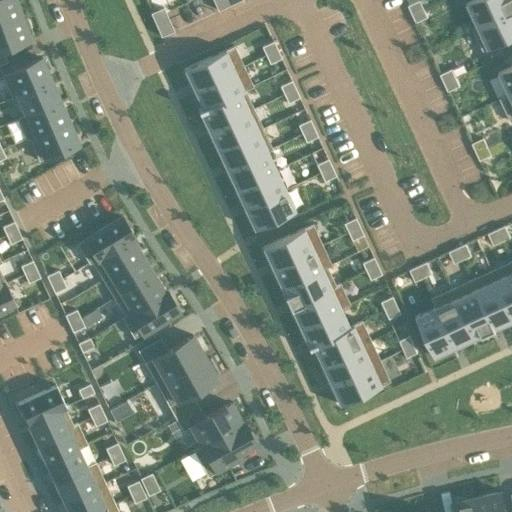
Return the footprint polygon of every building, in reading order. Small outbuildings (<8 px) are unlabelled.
[(0,0),(0,21),(21,14),(15,0),(0,0)] [(227,0),(213,0),(217,9),(230,3),(227,0)] [(420,0),(418,0),(408,5),(412,13),(424,8),(420,0)] [(511,0),(471,0),(466,2),(476,24),(472,26),(473,27),(511,8),(511,0)] [(162,6),(150,12),(155,23),(160,35),(173,30),(162,6)] [(424,8),(412,13),(416,22),(428,16),(424,8)] [(511,8),(473,27),(483,50),(511,36),(511,8)] [(21,14),(0,21),(0,62),(6,60),(2,48),(29,37),(28,33),(32,32),(26,15),(22,17),(21,14)] [(273,40),(261,46),(265,54),(277,49),(273,40)] [(233,44),(182,67),(184,70),(188,68),(196,85),(192,87),(192,88),(243,64),(233,44)] [(277,49),(265,54),(269,63),(281,57),(278,52),(277,49)] [(40,57),(1,73),(11,96),(50,80),(40,57)] [(243,64),(192,88),(193,89),(197,88),(204,105),(201,106),(197,108),(197,109),(252,84),(243,64)] [(511,64),(498,71),(508,93),(500,97),(500,98),(511,92),(511,64)] [(452,68),(440,74),(444,82),(456,77),(452,68)] [(456,77),(444,82),(448,91),(460,85),(456,77)] [(291,79),(279,85),(283,93),(295,88),(291,79)] [(50,80),(11,96),(12,97),(13,97),(21,115),(16,117),(17,117),(59,99),(50,80)] [(252,84),(197,109),(198,111),(202,109),(210,126),(206,128),(206,129),(253,107),(244,89),(252,85),(252,84)] [(295,88),(283,93),(287,102),(299,96),(295,88)] [(511,92),(500,98),(511,121),(511,120),(511,92)] [(59,99),(17,117),(25,137),(67,119),(59,99)] [(253,107),(206,129),(207,130),(211,129),(219,146),(215,147),(216,148),(262,127),(253,107)] [(67,119),(25,137),(26,138),(29,137),(38,159),(77,142),(67,119)] [(309,119),(297,124),(301,132),(313,127),(309,119)] [(262,127),(216,148),(216,150),(220,148),(228,165),(224,167),(225,168),(271,147),(262,127)] [(313,127),(301,132),(305,141),(317,136),(313,127)] [(483,137),(472,143),(476,151),(487,146),(483,137)] [(487,146),(476,151),(480,160),(491,154),(487,146)] [(271,147),(225,168),(225,169),(229,168),(237,185),(233,187),(234,188),(276,168),(267,150),(272,148),(271,147)] [(327,158),(316,163),(320,172),(331,166),(327,158)] [(331,166),(320,172),(324,180),(335,175),(331,166)] [(276,168),(234,188),(234,189),(238,187),(246,204),(242,206),(243,207),(285,188),(276,168)] [(285,188),(243,207),(243,209),(247,207),(255,224),(251,226),(252,228),(294,208),(285,188)] [(121,215),(76,242),(88,261),(132,234),(121,215)] [(355,217),(343,223),(347,231),(359,226),(355,217)] [(13,220),(1,226),(5,234),(17,228),(13,220)] [(312,223),(261,246),(262,248),(266,247),(274,264),(270,266),(270,267),(321,243),(312,223)] [(505,225),(496,229),(502,240),(506,238),(510,236),(505,225)] [(359,226),(347,231),(351,240),(363,234),(359,226)] [(17,228),(5,234),(9,243),(21,237),(17,228)] [(496,229),(488,233),(494,244),(502,240),(496,229)] [(132,234),(88,261),(88,262),(91,261),(102,278),(141,254),(130,237),(133,235),(132,234)] [(321,243),(270,267),(271,268),(275,266),(283,284),(279,285),(279,286),(330,263),(321,243)] [(466,243),(457,247),(463,259),(471,255),(466,243)] [(457,247),(449,251),(454,263),(463,259),(457,247)] [(141,254),(102,278),(113,297),(152,273),(141,254)] [(373,256),(361,262),(365,270),(377,265),(373,256)] [(32,259),(20,265),(24,273),(35,268),(32,259)] [(511,262),(511,260),(491,269),(511,313),(511,262)] [(427,261),(418,265),(424,277),(432,273),(427,261)] [(330,263),(279,286),(280,288),(284,286),(292,303),(288,305),(289,306),(339,282),(335,284),(326,266),(331,264),(330,263)] [(377,265),(365,270),(369,279),(381,273),(377,265)] [(418,265),(410,269),(415,281),(424,277),(418,265)] [(35,268),(24,273),(28,282),(39,276),(35,268)] [(58,269),(46,274),(50,283),(61,277),(58,269)] [(511,313),(491,269),(472,278),(495,329),(496,328),(494,324),(511,316),(511,313)] [(152,273),(113,297),(124,314),(121,316),(121,317),(166,290),(165,289),(163,291),(152,273)] [(61,277),(50,283),(54,292),(66,286),(61,277)] [(472,278),(452,287),(476,338),(477,337),(475,333),(492,325),(494,329),(495,329),(472,278)] [(5,282),(0,284),(0,309),(15,302),(5,282)] [(339,282),(289,306),(289,307),(293,305),(301,323),(297,324),(298,325),(348,302),(339,282)] [(452,287),(432,296),(456,347),(457,346),(455,342),(472,334),(474,338),(476,338),(452,287)] [(166,290),(121,317),(133,336),(178,309),(166,290)] [(391,296),(380,301),(384,309),(395,304),(391,296)] [(436,305),(416,314),(435,356),(438,355),(436,351),(453,343),(455,347),(456,347),(432,296),(432,297),(436,305)] [(348,302),(298,325),(298,327),(302,325),(311,342),(306,344),(307,345),(361,320),(361,319),(348,325),(340,307),(349,303),(348,302)] [(395,304),(384,309),(387,318),(399,313),(395,304)] [(76,308),(64,314),(68,322),(80,317),(76,308)] [(80,317),(68,322),(72,331),(84,325),(80,317)] [(361,320),(307,345),(307,347),(311,345),(315,343),(323,360),(319,362),(319,363),(370,339),(361,320)] [(159,336),(137,349),(144,361),(156,382),(204,356),(192,334),(166,348),(159,336)] [(409,335),(398,340),(402,349),(413,343),(409,335)] [(89,336),(77,342),(81,351),(93,345),(89,336)] [(370,339),(319,363),(320,364),(324,363),(332,380),(328,382),(329,383),(379,359),(370,339)] [(413,343),(402,349),(406,357),(417,352),(413,343)] [(204,356),(156,382),(168,404),(174,416),(197,403),(190,392),(216,378),(214,374),(218,372),(210,356),(206,359),(204,356)] [(379,359),(329,383),(329,384),(333,382),(341,399),(337,401),(338,403),(389,380),(379,359)] [(89,383),(77,388),(81,397),(82,397),(93,391),(89,383)] [(55,384),(17,402),(27,422),(65,404),(55,384)] [(197,403),(174,416),(182,429),(190,425),(197,437),(201,444),(192,448),(193,449),(243,421),(242,420),(240,421),(229,401),(204,416),(197,403)] [(98,402),(87,408),(90,416),(102,411),(98,402)] [(65,404),(27,422),(36,442),(77,423),(77,422),(72,424),(64,406),(65,405),(65,404)] [(102,411),(90,416),(95,425),(106,420),(102,411)] [(243,421),(193,449),(199,460),(207,475),(229,463),(226,458),(234,453),(255,442),(243,421)] [(77,423),(36,442),(45,461),(86,442),(77,423)] [(86,442),(45,461),(54,481),(95,462),(95,461),(86,465),(78,447),(87,443),(86,442)] [(117,442),(105,447),(109,455),(120,450),(117,442)] [(120,450),(109,455),(113,464),(125,459),(120,450)] [(95,462),(54,481),(63,501),(104,481),(95,462)] [(151,472),(140,477),(147,494),(159,489),(151,472)] [(138,479),(126,485),(130,493),(142,488),(138,479)] [(104,481),(63,501),(68,511),(89,511),(114,501),(104,481)] [(142,488),(130,493),(134,502),(146,497),(142,488)] [(506,511),(502,490),(477,496),(480,511),(506,511)] [(455,511),(480,511),(477,496),(453,501),(455,511)] [(118,511),(114,501),(89,511),(118,511)]
